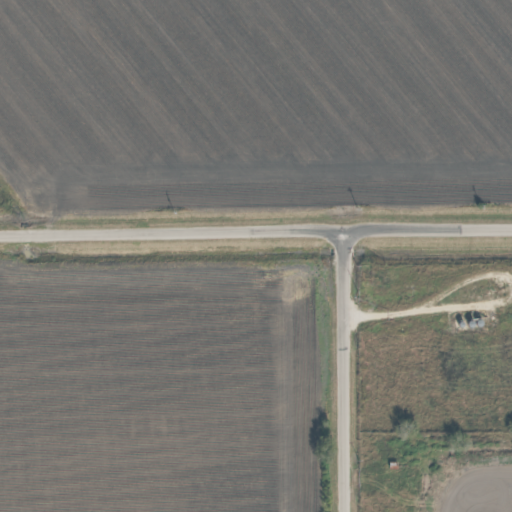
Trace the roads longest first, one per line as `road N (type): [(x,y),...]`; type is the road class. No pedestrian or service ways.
road 1 (residential): [(511,225),(0,230)]
road 2 (residential): [(347,511),(348,226)]
